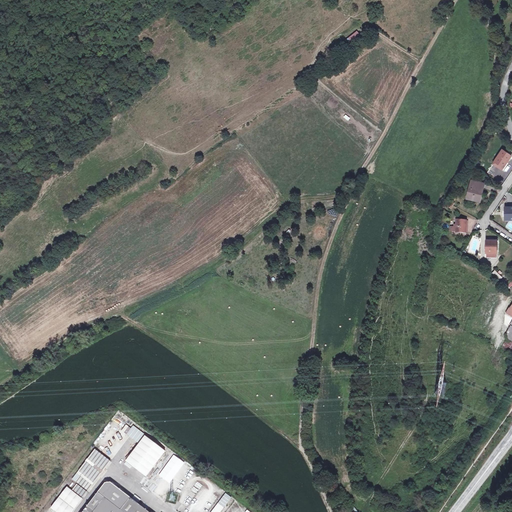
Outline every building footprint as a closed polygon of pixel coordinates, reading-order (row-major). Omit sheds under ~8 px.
[(343,40),(346,46),(360,38),(357,32),(343,40)] [(338,55),(346,49),(342,44),(335,50),(338,55)] [(503,170),(511,156),(511,155),(503,150),(493,164),(503,170)] [(482,195),(485,184),(472,181),(471,185),(473,186),(472,190),(470,189),(467,199),(478,202),(480,195),(482,195)] [(466,233),(467,221),(456,220),(456,224),(455,232),(466,233)] [(497,254),(497,241),(486,240),(486,253),(497,254)] [(511,354),(511,341),(508,338),(501,348),(511,354)] [(119,429),(114,437),(120,440),(125,432),(119,429)] [(146,476),(165,450),(144,435),(125,461),(146,476)] [(111,461),(95,449),(86,461),(101,474),(111,461)] [(88,491),(101,474),(86,461),(77,473),(80,475),(75,481),(88,491)] [(105,483),(82,511),(148,511),(110,482),(105,483)] [(66,486),(49,509),(52,511),(72,511),(82,498),(66,486)] [(210,511),(220,511),(231,497),(225,492),(210,511)]
